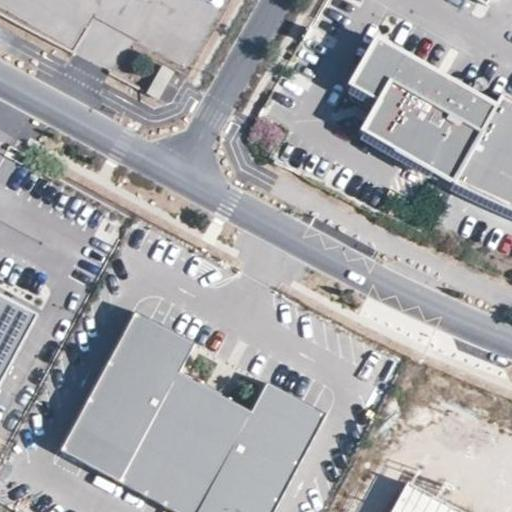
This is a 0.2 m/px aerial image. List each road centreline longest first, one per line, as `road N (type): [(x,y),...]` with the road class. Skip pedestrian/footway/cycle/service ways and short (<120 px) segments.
road 1 (residential): [(511,339),(462,321),(174,171)]
road 2 (residential): [(174,171),(277,0)]
road 3 (residential): [(174,171),(0,82)]
